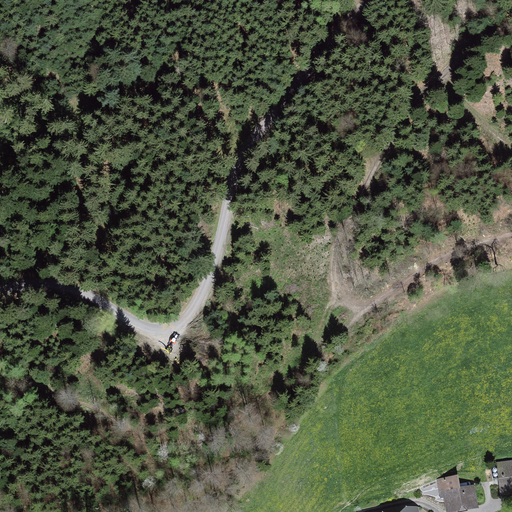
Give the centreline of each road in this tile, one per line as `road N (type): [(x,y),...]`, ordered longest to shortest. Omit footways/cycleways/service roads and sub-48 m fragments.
road 1 (track): [(511,234),(456,249),(403,280),(219,435),(189,444),(155,443),(59,392),(0,376)]
road 2 (track): [(369,0),(239,159),(209,275),(185,319),(151,327),(69,286),(0,287)]
